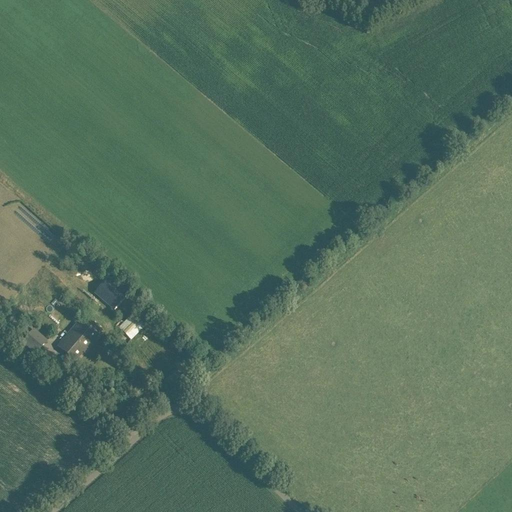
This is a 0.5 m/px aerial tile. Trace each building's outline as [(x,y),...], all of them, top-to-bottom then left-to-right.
[(367,0),(360,5),(371,23),(396,7),(391,0),(367,0)] [(105,282),(94,294),(114,311),(124,299),(105,282)] [(41,310),(42,311),(50,318),(67,300),(58,292),(57,292),(41,310)] [(99,335),(91,329),(81,320),(67,335),(58,328),(48,340),(75,363),(99,335)] [(26,339),(32,344),(29,347),(37,353),(46,342),(33,331),(26,339)]
